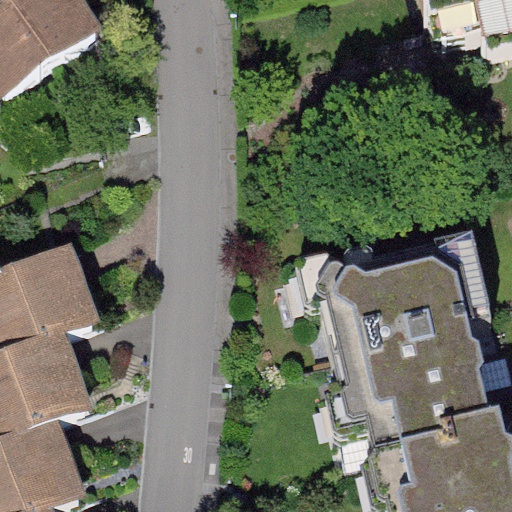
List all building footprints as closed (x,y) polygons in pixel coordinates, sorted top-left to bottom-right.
[(0,97),(90,43),(63,0),(4,0),(0,3),(0,97)] [(0,353),(99,319),(72,243),(0,268),(0,353)] [(465,250),(320,284),(360,450),(505,415),(465,250)] [(0,441),(106,404),(79,328),(0,356),(0,441)] [(511,511),(511,444),(505,415),(360,450),(374,511),(511,511)] [(0,511),(54,511),(94,498),(67,422),(0,445),(0,511)]
